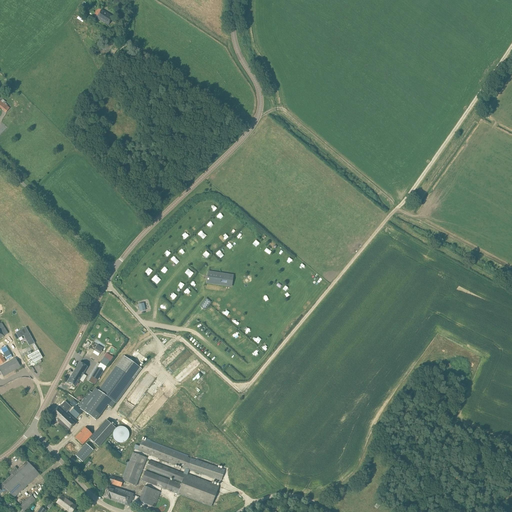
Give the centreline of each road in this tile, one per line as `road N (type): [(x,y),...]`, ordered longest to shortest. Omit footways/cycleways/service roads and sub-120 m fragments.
road 1 (tertiary): [(115,269),(258,116),(257,85),(235,44),(233,0)]
road 2 (track): [(511,63),(406,216)]
road 3 (tertiary): [(32,428),(115,269)]
road 4 (track): [(277,112),(406,216)]
road 5 (unclassified): [(115,269),(0,159)]
road 6 (track): [(250,129),(121,39)]
road 7 (tertiary): [(120,511),(83,488),(32,428)]
